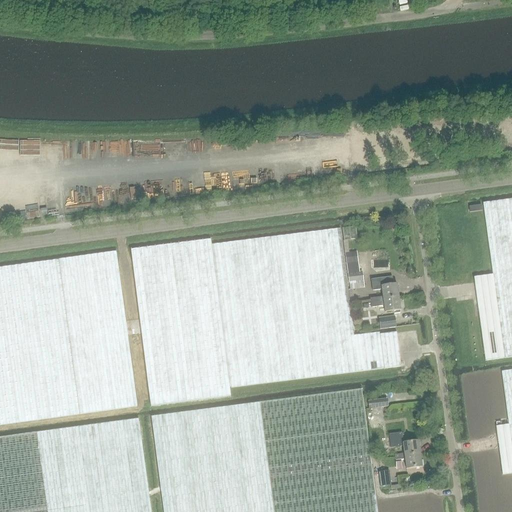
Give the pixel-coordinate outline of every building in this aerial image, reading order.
[(42,142),(22,143),(22,153),(42,152),(42,142)] [(493,275),(473,278),(485,361),(511,357),(511,199),(483,204),(493,275)] [(353,336),(346,277),(340,229),(211,245),(210,240),(131,250),(150,407),(230,397),(229,388),(231,388),(383,369),(383,370),(400,368),(396,333),(379,335),(379,333),(353,336)] [(0,425),(137,407),(116,252),(0,268),(0,425)] [(356,252),(345,254),(346,264),(358,263),(356,252)] [(349,283),(363,281),(362,273),(348,275),(349,283)] [(383,299),(398,297),(397,284),(393,285),(392,277),(371,280),(372,291),(382,290),(383,297),(383,299)] [(383,299),(383,297),(370,299),(371,308),(384,306),(385,314),(400,312),(398,297),(383,299)] [(394,317),(379,318),(380,330),(396,328),(395,316),(394,317)] [(508,425),(496,427),(502,475),(511,473),(511,370),(501,372),(508,425)] [(378,511),(362,390),(152,417),(164,511),(378,511)] [(388,407),(387,400),(368,403),(369,410),(388,407)] [(0,511),(44,511),(150,498),(139,420),(0,438),(0,511)] [(404,456),(420,454),(418,441),(403,443),(401,433),(388,435),(390,448),(403,446),(404,454),(404,456)] [(422,467),(420,454),(404,456),(404,454),(395,455),(395,460),(405,459),(406,469),(422,467)] [(381,487),(391,486),(389,471),(379,473),(381,487)] [(151,511),(150,498),(44,511),(151,511)]
